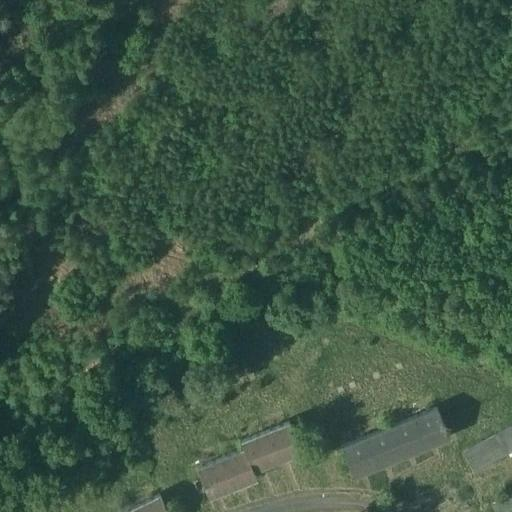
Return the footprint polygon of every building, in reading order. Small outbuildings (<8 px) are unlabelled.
[(341,447),(354,477),(448,438),(436,408),(341,447)] [(256,478),(253,471),(300,453),(288,423),(241,442),(244,449),(197,468),(208,498),(256,478)] [(511,426),(462,453),(473,474),(511,452),(511,426)] [(511,511),(511,492),(491,504),(495,511),(511,511)] [(166,511),(158,494),(121,511),(166,511)]
